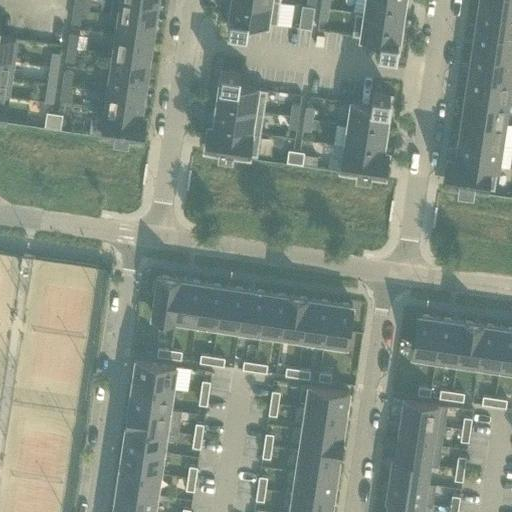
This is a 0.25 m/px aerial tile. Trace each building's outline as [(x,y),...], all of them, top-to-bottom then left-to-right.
[(74,0),(73,9),(82,10),(82,0),(74,0)] [(112,0),(110,14),(119,16),(154,21),(157,0),(112,0)] [(231,13),(228,29),(246,32),(248,19),(252,20),(277,23),(280,1),(271,0),(232,0),(232,6),(230,5),(229,13),(231,13)] [(321,0),(321,6),(320,7),(327,8),(328,8),(329,0),(321,0)] [(366,0),(364,13),(364,14),(401,19),(404,0),(366,0)] [(511,0),(480,0),(479,6),(511,11),(511,0)] [(302,4),(298,27),(311,29),(314,6),(307,5),(302,4)] [(477,8),(476,16),(478,16),(476,28),(511,32),(511,11),(479,6),(479,8),(477,8)] [(320,7),(319,19),(325,20),(327,20),(328,8),(327,8),(320,7)] [(82,10),(73,9),(71,22),(80,24),(82,10)] [(355,12),(352,35),(355,35),(380,39),(378,51),(396,54),(399,38),(400,38),(402,31),(401,31),(400,30),(401,19),(364,14),(364,13),(358,12),(355,11),(355,12)] [(119,16),(117,34),(151,39),(154,21),(119,16)] [(15,38),(1,36),(0,35),(0,24),(0,23),(0,22),(0,57),(12,59),(15,38)] [(474,30),(473,39),(475,39),(473,50),(511,56),(511,32),(476,28),(476,30),(474,30)] [(70,33),(68,46),(76,47),(78,34),(70,33)] [(117,34),(114,53),(149,58),(151,39),(117,34)] [(76,47),(68,46),(66,60),(74,62),(76,47)] [(471,52),(469,61),(471,62),(469,73),(510,79),(511,79),(511,56),(473,50),(472,53),(471,52)] [(52,52),(50,65),(58,66),(60,53),(52,52)] [(114,53),(111,71),(146,76),(149,58),(114,53)] [(0,76),(9,78),(12,59),(0,57),(0,76)] [(50,65),(47,83),(55,85),(58,66),(50,65)] [(102,70),(99,90),(143,96),(146,76),(111,71),(102,70)] [(218,86),(217,93),(219,93),(217,105),(263,112),(267,89),(242,86),(238,85),(240,73),(222,70),(220,86),(218,86)] [(64,71),(62,84),(70,85),(72,72),(64,71)] [(467,75),(466,84),(468,84),(466,96),(507,102),(510,79),(469,73),(469,75),(467,75)] [(0,93),(7,95),(9,78),(0,76),(0,93)] [(55,85),(47,83),(44,101),(52,102),(55,85)] [(70,85),(62,84),(60,98),(68,100),(70,85)] [(96,110),(106,111),(140,116),(140,115),(143,96),(99,90),(96,110)] [(348,122),(348,124),(385,130),(385,127),(387,118),(389,119),(390,111),(388,111),(390,95),(372,92),(370,105),(352,102),(351,102),(348,122)] [(464,98),(463,105),(464,106),(463,117),(504,123),(507,102),(466,96),(466,98),(464,98)] [(292,104),(290,116),(298,117),(300,105),(292,104)] [(215,107),(214,114),(216,115),(214,125),(214,126),(260,133),(263,112),(217,105),(217,107),(215,107)] [(304,114),(304,118),(311,119),(312,119),(314,107),(313,107),(306,106),(304,114)] [(140,116),(106,111),(102,133),(116,135),(115,137),(127,139),(127,136),(141,139),(143,128),(145,128),(146,120),(144,119),(145,115),(140,115),(140,116)] [(45,126),(53,127),(55,113),(47,112),(45,126)] [(55,113),(53,127),(61,128),(63,114),(55,113)] [(290,116),(288,127),(296,129),(298,117),(290,116)] [(461,119),(459,127),(461,127),(460,138),(501,144),(504,123),(463,117),(462,119),(461,119)] [(302,129),(310,131),(312,119),(311,119),(304,118),(302,129)] [(348,124),(345,146),(382,151),(382,150),(384,139),(385,140),(387,132),(385,132),(385,130),(348,124)] [(207,128),(206,137),(207,137),(206,148),(220,150),(219,152),(231,154),(232,152),(257,155),(259,140),(260,133),(214,126),(214,125),(209,125),(209,126),(209,128),(207,128)] [(449,158),(449,159),(458,160),(497,166),(501,144),(460,138),(459,141),(457,140),(456,148),(458,148),(457,159),(449,158)] [(331,144),(328,167),(341,169),(342,168),(357,170),(357,173),(369,174),(369,172),(383,174),(385,164),(387,164),(388,155),(386,155),(387,151),(382,150),(382,151),(345,146),(331,144)] [(288,149),(286,161),(294,162),(296,150),(288,149)] [(294,162),(302,164),(304,152),(303,151),(296,150),(294,162)] [(1,196),(16,198),(19,159),(4,158),(1,196)] [(446,161),(445,172),(447,172),(446,176),(450,176),(448,185),(459,187),(458,188),(472,190),(472,185),(489,188),(494,188),(497,168),(497,166),(458,160),(449,159),(448,162),(446,161)] [(31,268),(33,257),(21,255),(20,267),(31,268)] [(158,275),(152,315),(174,318),(180,279),(158,275)] [(180,279),(174,318),(195,322),(201,282),(180,279)] [(201,282),(195,322),(217,325),(223,285),(201,282)] [(223,285),(217,325),(238,328),(244,288),(223,285)] [(244,288),(238,328),(260,331),(266,292),(244,288)] [(266,292),(260,331),(282,335),(288,295),(266,292)] [(288,295),(282,335),(303,338),(309,298),(288,295)] [(309,298),(303,338),(325,341),(331,301),(309,298)] [(331,301),(325,341),(346,344),(352,304),(331,301)] [(419,314),(413,354),(434,357),(440,318),(419,314)] [(440,318),(434,357),(456,361),(462,321),(440,318)] [(462,321),(456,361),(478,364),(484,324),(462,321)] [(484,324),(478,364),(499,367),(505,327),(484,324)] [(511,328),(505,327),(499,367),(511,369),(511,328)] [(158,348),(157,355),(168,357),(169,357),(170,349),(158,347),(158,348)] [(170,349),(169,357),(180,359),(181,359),(182,351),(170,349)] [(201,354),(199,362),(211,364),(212,361),(213,356),(213,355),(201,354)] [(212,361),(211,364),(223,365),(225,357),(213,355),(213,356),(212,361)] [(173,386),(176,365),(139,359),(136,359),(133,380),(173,386)] [(243,360),(242,368),(254,370),(255,362),(243,360)] [(255,362),(254,370),(266,372),(267,364),(255,362)] [(286,367),(285,375),(297,376),(298,369),(298,368),(286,366),(286,367)] [(298,369),(297,376),(308,378),(309,378),(310,370),(298,368),(298,369)] [(319,371),(318,379),(330,381),(331,373),(319,371)] [(133,380),(133,381),(130,402),(169,408),(173,387),(173,386),(133,380)] [(208,393),(210,381),(202,380),(200,392),(208,393)] [(306,407),(345,412),(349,391),(309,385),(306,407)] [(419,386),(417,394),(418,394),(429,396),(431,388),(419,386)] [(440,390),(439,397),(451,399),(452,392),(452,391),(440,389),(440,390)] [(272,390),(270,402),(278,403),(280,391),(275,391),(272,390)] [(452,392),(451,399),(462,401),(463,401),(464,392),(452,391),(452,392)] [(200,392),(198,404),(206,405),(208,393),(200,392)] [(483,396),(481,404),(493,405),(495,398),(495,397),(483,395),(483,396)] [(495,398),(493,405),(494,405),(505,407),(507,399),(495,397),(495,398)] [(402,418),(444,425),(447,405),(405,399),(402,418)] [(130,402),(130,403),(126,424),(126,425),(166,431),(167,431),(178,433),(181,409),(170,408),(169,408),(130,402)] [(270,402),(268,414),(276,415),(278,403),(270,402)] [(302,428),(342,434),(345,412),(306,407),(302,428)] [(470,429),(472,417),(464,416),(462,428),(464,429),(470,429)] [(402,418),(399,438),(441,444),(444,425),(402,418)] [(194,434),(202,436),(204,424),(195,422),(194,434)] [(126,425),(123,445),(123,447),(163,453),(163,451),(166,431),(126,425)] [(299,450),(339,456),(342,434),(302,428),(302,429),(299,450)] [(470,429),(464,429),(462,428),(460,440),(468,441),(470,431),(470,429)] [(265,433),(263,445),(264,445),(271,446),(272,446),(273,434),(265,433)] [(200,447),(202,436),(194,434),(192,446),(200,448),(200,447)] [(399,438),(396,457),(438,464),(441,444),(399,438)] [(263,445),(262,457),(270,458),(272,446),(271,446),(264,445),(263,445)] [(123,447),(120,467),(120,468),(160,474),(160,473),(163,453),(123,447)] [(296,471),(336,477),(339,456),(299,450),(296,471)] [(458,455),(456,467),(458,468),(464,469),(466,457),(458,455)] [(426,483),(428,466),(438,467),(438,464),(396,457),(394,457),(390,478),(426,483)] [(187,477),(195,478),(197,466),(189,465),(187,477)] [(458,468),(456,467),(454,479),(462,481),(464,470),(464,469),(458,468)] [(120,468),(117,488),(117,489),(156,495),(157,494),(160,474),(120,468)] [(293,493),(332,499),(336,477),(296,471),(293,493)] [(259,475),(257,487),(265,489),(267,477),(259,475)] [(195,478),(187,477),(185,489),(194,490),(195,478)] [(435,485),(426,483),(390,478),(387,498),(390,499),(432,505),(435,485)] [(257,487),(255,499),(264,501),(265,489),(257,487)] [(117,489),(114,509),(113,511),(121,511),(153,511),(156,495),(117,489)] [(289,511),(330,511),(332,499),(293,493),(289,511)] [(452,495),(450,507),(452,507),(458,508),(460,496),(452,495)] [(387,511),(421,511),(422,505),(432,506),(432,505),(390,499),(387,511)]
